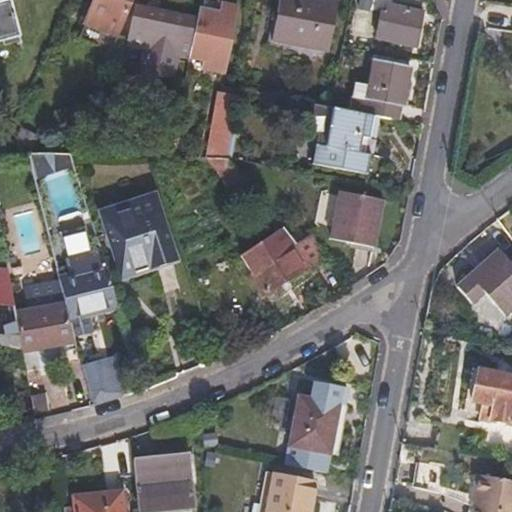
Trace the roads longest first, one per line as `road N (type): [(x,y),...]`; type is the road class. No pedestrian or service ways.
road 1 (residential): [(0,449),(123,418),(214,384),(374,304),(416,266)]
road 2 (residential): [(467,0),(416,266)]
road 3 (residential): [(416,266),(369,511)]
road 4 (residential): [(416,266),(511,190)]
